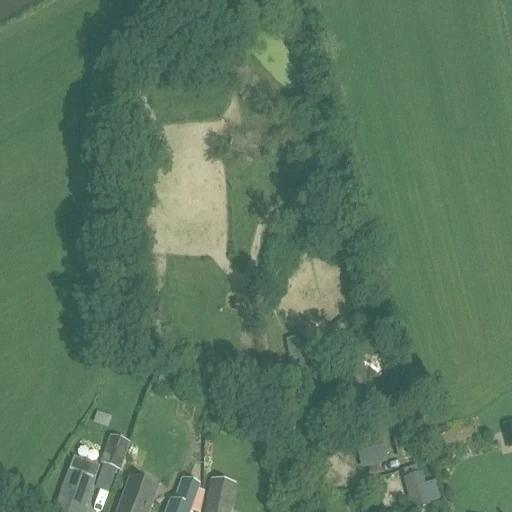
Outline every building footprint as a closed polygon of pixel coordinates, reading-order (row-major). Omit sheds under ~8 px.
[(310,375),(303,337),(285,340),(292,378),(310,375)] [(361,470),(387,463),(379,433),(352,440),(361,470)] [(321,458),(317,447),(313,436),(294,442),(302,465),(321,458)] [(119,471),(128,445),(110,438),(100,464),(119,471)] [(407,438),(394,441),(398,460),(412,457),(407,438)] [(432,507),(423,473),(404,478),(411,511),(432,507)] [(82,511),(93,483),(67,474),(53,511),(82,511)] [(129,478),(124,493),(116,511),(147,511),(156,488),(129,478)] [(170,501),(165,511),(190,511),(195,500),(200,486),(181,479),(173,502),(170,501)] [(231,511),(237,485),(211,479),(204,511),(231,511)]
